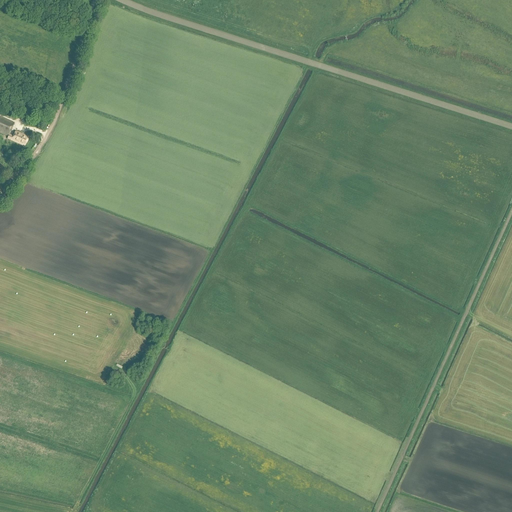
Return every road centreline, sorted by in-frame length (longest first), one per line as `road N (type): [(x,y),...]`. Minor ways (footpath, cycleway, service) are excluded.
road 1 (tertiary): [(511,127),(120,0)]
road 2 (unclassified): [(375,511),(511,209)]
road 3 (unclassified): [(40,145),(94,0)]
